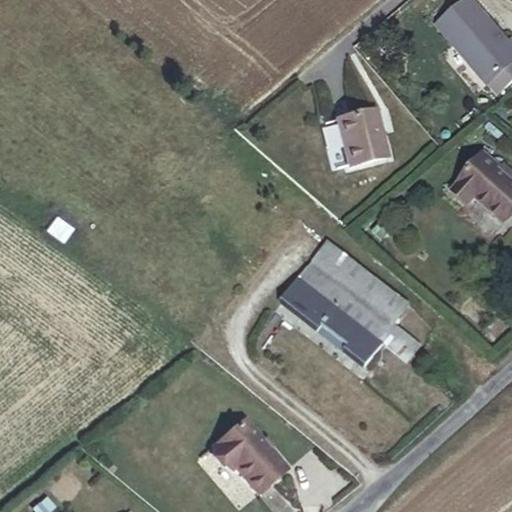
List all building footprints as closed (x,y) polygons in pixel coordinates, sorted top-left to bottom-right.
[(511,41),(509,44),(471,0),(464,0),(434,26),(487,89),(490,87),(497,96),(511,83),(511,41)] [(347,168),(386,159),(376,115),(337,125),(347,168)] [(214,136),(199,123),(186,138),(200,151),(214,136)] [(505,225),(511,216),(511,178),(484,154),(455,188),(472,203),(476,199),(505,225)] [(472,203),(455,188),(451,191),(469,207),(472,203)] [(72,232),(57,220),(47,233),(63,244),(72,232)] [(395,328),(410,309),(328,246),(282,305),(364,368),(382,345),(395,328)] [(408,365),(421,348),(395,328),(382,345),(408,365)] [(286,470),(245,422),(213,449),(232,471),(234,469),(257,496),(286,470)]
